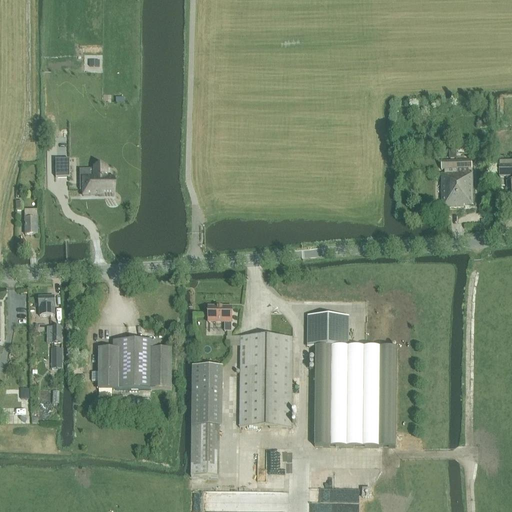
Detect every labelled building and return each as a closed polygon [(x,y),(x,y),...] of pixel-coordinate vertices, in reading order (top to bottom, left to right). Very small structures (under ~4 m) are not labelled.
[(71,160),(57,160),(57,178),(71,178),(71,160)] [(511,161),(500,162),(500,178),(508,178),(508,182),(507,182),(508,190),(510,190),(511,208),(511,207),(511,161)] [(457,162),(441,163),(442,171),(445,171),(445,174),(442,175),(443,209),(458,208),(465,208),(464,206),(473,206),(472,174),(469,174),(469,170),(472,170),(472,162),(457,162)] [(93,179),(81,179),(81,191),(81,197),(111,197),(111,179),(106,179),(106,171),(93,171),(93,179)] [(56,207),(56,224),(78,224),(78,191),(66,191),(66,207),(56,207)] [(39,235),(39,211),(26,212),(26,235),(39,235)] [(39,297),(39,309),(39,317),(54,317),(54,309),(54,297),(39,297)] [(232,323),(232,308),(209,307),(209,323),(225,323),(225,332),(232,332),(232,323)] [(309,317),(309,348),(316,348),(315,448),(395,448),(396,349),(348,349),(348,318),(309,317)] [(63,328),(52,328),(52,344),(63,344),(63,328)] [(241,337),(240,428),(292,429),(293,338),(241,337)] [(99,391),(171,391),(171,350),(157,350),(157,343),(113,342),(113,350),(99,350),(99,391)] [(52,350),(52,360),(62,360),(62,350),(52,350)] [(193,368),(192,478),(220,479),(221,368),(193,368)] [(161,399),(161,411),(169,411),(169,399),(161,399)] [(271,443),(271,467),(277,467),(277,471),(289,471),(290,456),(286,456),(286,443),(271,443)] [(241,478),(258,476),(254,451),(244,452),(246,466),(240,467),(241,478)] [(341,481),(350,481),(350,463),(342,463),(341,481)] [(360,498),(360,484),(311,483),(311,497),(360,498)] [(364,493),(373,494),(374,484),(365,483),(364,493)] [(289,507),(289,488),(268,489),(268,507),(289,507)]
